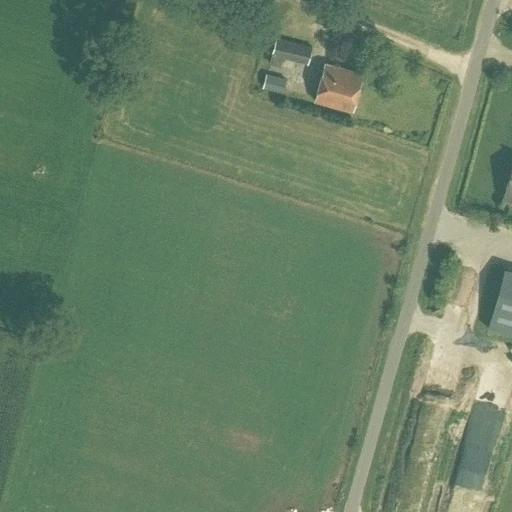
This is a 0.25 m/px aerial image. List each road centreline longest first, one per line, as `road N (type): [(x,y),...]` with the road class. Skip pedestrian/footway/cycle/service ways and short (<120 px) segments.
road 1 (unclassified): [(352,511),(491,0)]
road 2 (track): [(287,0),(470,78)]
